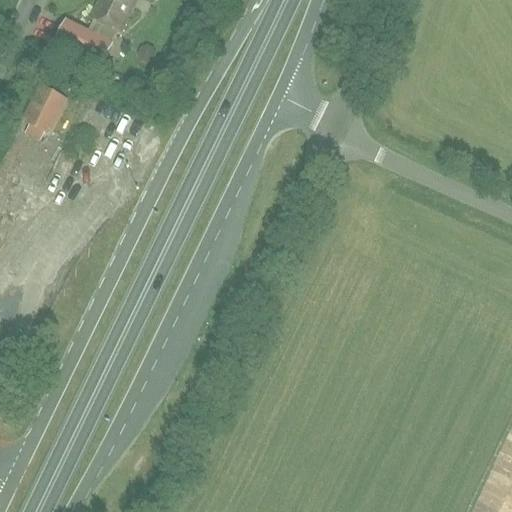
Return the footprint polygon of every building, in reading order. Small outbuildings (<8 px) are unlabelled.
[(120,34),(135,0),(102,0),(92,21),(120,34)] [(112,45),(64,21),(51,46),(99,70),(112,45)] [(42,130),(49,133),(64,101),(42,91),(26,124),(42,130)] [(241,213),(252,218),(275,167),(264,162),(241,213)] [(0,238),(1,239),(15,210),(0,201),(0,238)] [(137,313),(131,332),(143,336),(149,317),(137,313)]
